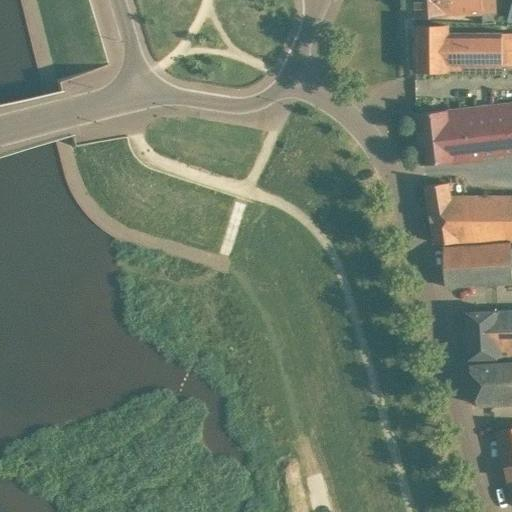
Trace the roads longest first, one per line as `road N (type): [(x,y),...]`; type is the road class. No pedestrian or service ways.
road 1 (residential): [(286,76),(366,126),(391,169),(487,511)]
road 2 (track): [(249,188),(296,207),(326,234),(343,268),(413,511)]
road 3 (tertiary): [(0,127),(73,109),(148,76)]
road 4 (tertiary): [(148,76),(237,105),(272,93),(286,76)]
